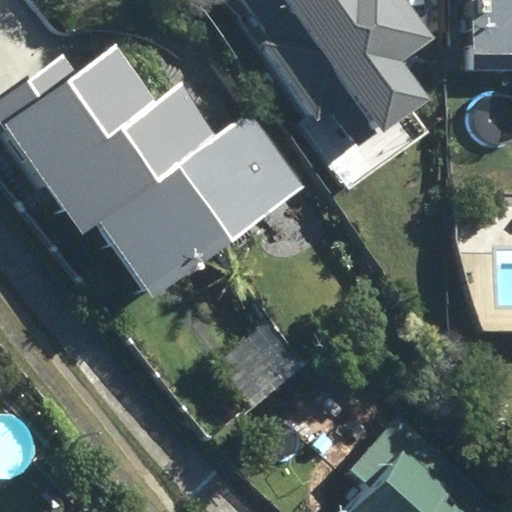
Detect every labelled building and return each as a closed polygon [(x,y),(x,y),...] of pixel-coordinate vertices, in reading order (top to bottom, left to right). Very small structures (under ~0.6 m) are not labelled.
[(65,0),(58,0),(0,43),(0,189),(78,293),(131,254),(162,295),(306,188),(247,109),(204,141),(173,99),(152,114),(65,0)] [(239,0),(258,27),(248,34),(303,112),(316,103),(347,148),(415,101),(387,60),(424,35),(399,0),(239,0)] [(511,54),(511,0),(455,0),(455,54),(511,54)] [(300,369),(263,326),(212,369),(249,412),(300,369)] [(482,511),(388,423),(341,472),(367,497),(352,511),(482,511)]
